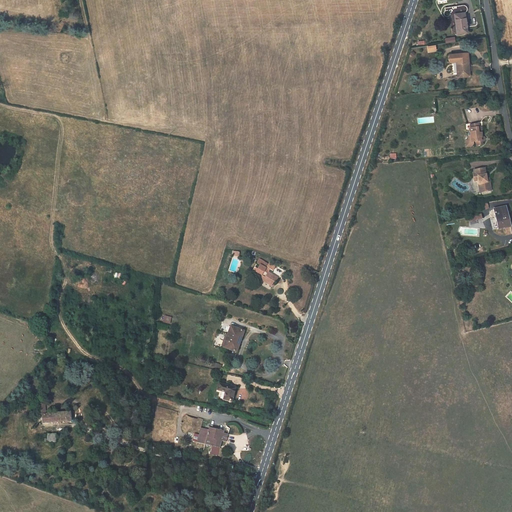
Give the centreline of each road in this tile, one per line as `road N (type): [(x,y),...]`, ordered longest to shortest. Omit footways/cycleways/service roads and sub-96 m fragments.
road 1 (secondary): [(249,511),(415,0)]
road 2 (track): [(180,407),(79,348),(60,321),(64,282)]
road 3 (residential): [(511,140),(485,0)]
